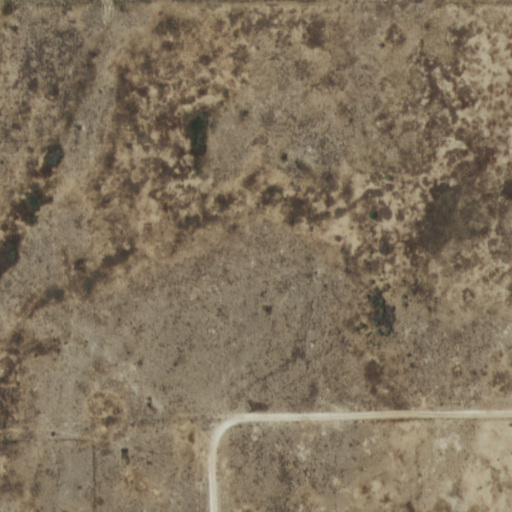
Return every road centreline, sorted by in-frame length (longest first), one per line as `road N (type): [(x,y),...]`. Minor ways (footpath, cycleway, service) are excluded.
road 1 (residential): [(511,214),(169,282),(67,511)]
road 2 (residential): [(221,421),(511,412)]
